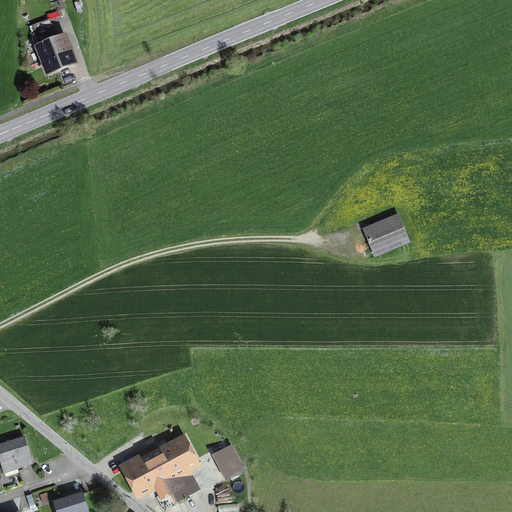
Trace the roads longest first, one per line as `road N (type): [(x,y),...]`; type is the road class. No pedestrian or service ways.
road 1 (secondary): [(323,0),(0,130)]
road 2 (track): [(328,238),(197,243),(132,258),(0,325)]
road 3 (unclassified): [(137,511),(0,394)]
